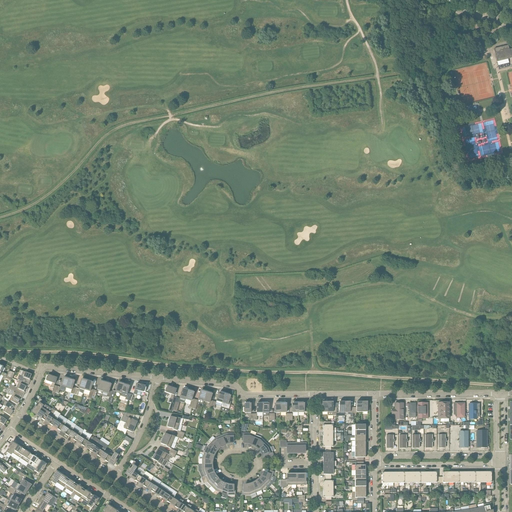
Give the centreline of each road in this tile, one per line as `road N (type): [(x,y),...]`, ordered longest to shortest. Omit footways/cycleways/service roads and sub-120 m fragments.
road 1 (track): [(0,217),(47,195),(121,125),(397,73),(511,22)]
road 2 (track): [(511,384),(0,350)]
road 3 (residential): [(158,378),(227,384),(247,395),(315,394)]
road 4 (residential): [(39,373),(46,366),(158,378)]
road 5 (residential): [(374,464),(496,463)]
road 6 (residential): [(373,394),(495,394)]
road 7 (residential): [(496,457),(374,457)]
